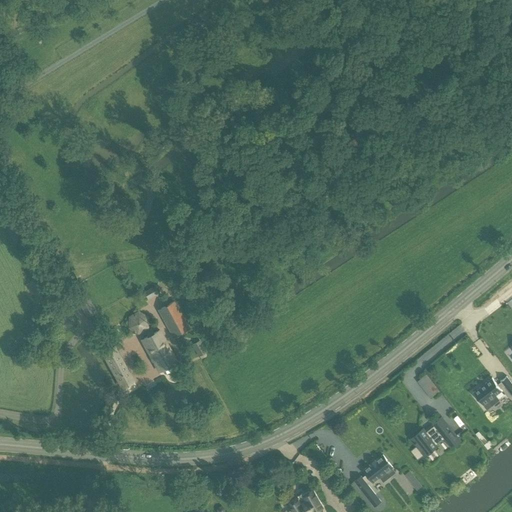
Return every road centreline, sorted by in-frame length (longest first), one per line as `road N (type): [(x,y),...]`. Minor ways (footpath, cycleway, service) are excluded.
road 1 (primary): [(0,445),(181,460),(245,450),(356,388),(511,260)]
road 2 (track): [(0,175),(84,326)]
